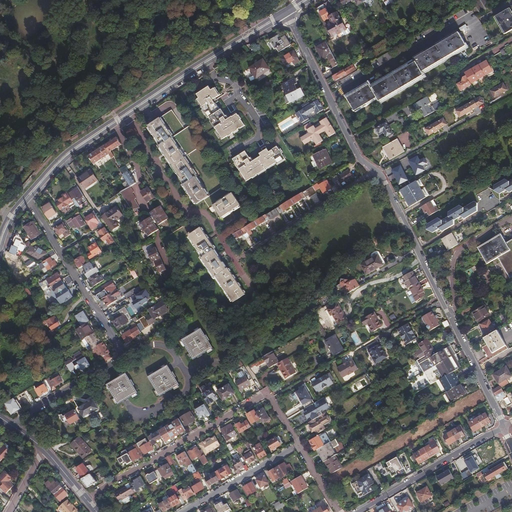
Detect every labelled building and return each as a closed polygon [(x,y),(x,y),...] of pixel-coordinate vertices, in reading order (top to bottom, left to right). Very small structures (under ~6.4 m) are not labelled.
[(485,0),(479,0),(471,5),(478,17),(491,10),(485,0)] [(323,19),(330,16),(329,15),(326,9),(319,12),(323,19)] [(506,34),(511,30),(511,15),(509,10),(496,17),(506,34)] [(329,15),(330,16),(330,17),(329,18),(332,23),(327,26),(334,38),(347,30),(336,11),(329,15)] [(353,110),(353,112),(377,98),(379,101),(423,76),(421,72),(466,46),(459,33),(414,59),(416,62),(372,88),(370,85),(347,98),(354,109),(353,110)] [(278,49),(280,52),(290,46),(284,37),(282,39),(280,36),(270,43),(275,50),(278,49)] [(328,57),(333,68),(338,65),(327,42),(317,48),(323,60),(328,57)] [(282,60),(287,67),(293,62),(295,65),(300,62),(294,52),(282,60)] [(250,68),(256,78),(270,70),(263,60),(250,68)] [(457,85),(458,88),(491,69),(486,61),(464,74),(466,77),(463,78),(461,83),(457,85)] [(344,70),(333,76),(336,80),(342,77),(341,76),(342,76),(343,77),(347,75),(346,73),(349,72),(350,73),(355,70),(357,69),(354,64),(349,67),(344,70)] [(491,69),(458,88),(461,91),(471,85),(470,84),(492,71),(491,69)] [(337,81),(339,86),(360,78),(358,73),(337,81)] [(298,83),(296,78),(283,85),(286,90),(285,91),(288,96),(284,97),(289,105),(306,95),(302,88),(299,90),(296,84),(298,83)] [(504,83),(491,91),(494,97),(508,89),(504,83)] [(209,118),(222,139),(249,122),(248,121),(251,119),(245,109),(236,114),(234,111),(232,112),(228,105),(227,106),(222,99),(225,97),(223,93),(219,96),(214,89),(211,91),(209,87),(197,95),(199,98),(197,100),(203,110),(202,110),(207,119),(209,118)] [(191,88),(179,96),(183,102),(195,95),(191,88)] [(420,110),(424,117),(441,107),(439,102),(431,106),(430,104),(431,103),(428,97),(414,104),(418,111),(420,110)] [(481,97),(456,111),(460,117),(473,110),(473,109),(484,103),(481,97)] [(303,105),(301,106),(304,110),(296,115),(302,124),(301,124),(303,128),(311,123),(312,122),(309,117),(315,112),(316,115),(324,110),(317,100),(309,106),(307,102),(303,105)] [(184,185),(197,204),(209,197),(196,177),(197,176),(172,138),(185,130),(172,110),(148,126),(161,145),(160,146),(185,184),(184,185)] [(444,118),(425,129),(429,136),(442,128),(441,128),(447,124),(444,118)] [(280,125),(282,129),(294,124),(292,120),(280,125)] [(311,123),(303,128),(306,132),(307,131),(308,136),(306,137),(310,144),(311,143),(316,144),(316,145),(314,147),(316,150),(323,146),(321,142),(319,139),(321,138),(319,135),(326,130),(328,134),(330,133),(332,136),(336,133),(334,130),(329,121),(323,125),(323,126),(315,132),(312,127),(313,127),(311,123)] [(386,122),(376,128),(380,134),(384,132),(386,137),(393,134),(386,122)] [(106,144),(104,141),(102,142),(104,146),(110,154),(112,158),(115,157),(111,151),(121,144),(118,137),(117,137),(106,144)] [(384,147),(390,159),(404,151),(397,140),(384,147)] [(104,146),(89,156),(95,166),(97,165),(96,163),(106,157),(106,158),(108,157),(107,156),(110,154),(104,146)] [(233,159),(247,181),(265,169),(264,167),(267,165),(268,167),(275,162),(277,164),(286,159),(278,146),(269,152),(267,149),(260,154),(261,156),(252,161),(250,158),(249,158),(245,151),(233,159)] [(326,149),(313,156),(316,161),(320,170),(333,164),(326,149)] [(410,161),(417,175),(427,170),(425,166),(429,163),(426,158),(422,160),(420,156),(410,161)] [(116,157),(113,159),(119,169),(122,167),(116,157)] [(122,173),(123,175),(129,171),(128,170),(132,167),(129,164),(120,170),(122,173)] [(403,166),(394,170),(399,184),(409,180),(403,166)] [(64,170),(63,171),(66,177),(67,176),(72,184),(74,185),(76,184),(66,168),(65,168),(64,170)] [(78,178),(85,189),(98,180),(91,170),(82,176),(82,175),(78,178)] [(341,175),(344,181),(352,176),(349,170),(341,175)] [(130,186),(131,186),(136,183),(129,171),(123,175),(125,179),(123,180),(126,185),(128,183),(130,186)] [(338,189),(341,187),(338,180),(339,179),(337,175),(332,179),(334,182),(338,189)] [(492,191),(498,195),(506,191),(509,193),(511,190),(511,179),(507,182),(504,180),(492,187),(492,191)] [(416,180),(400,189),(410,206),(426,196),(416,180)] [(319,183),(312,187),(314,190),(319,187),(323,194),(331,189),(326,182),(320,185),(319,183)] [(131,209),(137,207),(140,207),(135,198),(136,198),(133,192),(134,192),(131,186),(130,186),(121,193),(131,209)] [(78,187),(68,194),(69,196),(72,200),(76,207),(87,200),(78,187)] [(149,187),(142,191),(149,202),(156,198),(149,187)] [(312,187),(291,200),(294,204),(309,196),(310,197),(316,193),(314,190),(312,187)] [(213,206),(221,218),(240,206),(232,194),(213,206)] [(69,201),(67,197),(65,199),(64,198),(58,202),(59,203),(57,204),(61,210),(69,206),(67,203),(69,201)] [(291,200),(276,209),(278,212),(285,207),(286,209),(294,204),(291,200)] [(431,200),(422,206),(424,209),(426,212),(427,211),(429,215),(438,209),(436,205),(434,206),(431,200)] [(476,203),(474,201),(462,209),(459,207),(447,214),(447,218),(441,222),(437,220),(426,226),(426,231),(431,234),(438,230),(442,232),(453,226),(454,221),(460,217),(464,219),(476,212),(476,203)] [(43,210),(49,218),(56,214),(49,202),(45,205),(46,207),(44,208),(45,209),(43,210)] [(152,212),(154,215),(160,224),(169,218),(161,206),(152,212)] [(123,216),(122,214),(117,207),(102,217),(106,223),(112,231),(119,226),(115,221),(123,216)] [(276,209),(259,220),(255,222),(258,227),(269,220),(273,219),(280,215),(278,212),(276,209)] [(92,229),(102,223),(97,215),(95,216),(93,213),(85,218),(92,229)] [(154,215),(151,216),(160,229),(162,227),(160,224),(154,215)] [(68,221),(72,227),(76,225),(77,227),(80,226),(81,227),(85,225),(80,216),(73,220),(72,218),(68,221)] [(160,229),(151,216),(141,223),(149,236),(160,229)] [(24,227),(31,239),(40,234),(33,222),(24,227)] [(258,227),(255,222),(245,228),(248,233),(250,236),(253,234),(251,231),(258,227)] [(55,229),(60,236),(64,233),(66,237),(71,234),(68,230),(64,223),(55,229)] [(110,245),(115,242),(111,236),(104,226),(101,227),(103,230),(100,232),(101,234),(100,234),(104,241),(106,239),(110,245)] [(217,275),(234,301),(246,294),(228,268),(227,269),(215,250),(216,249),(201,227),(192,233),(191,232),(189,233),(190,234),(189,235),(204,257),(203,258),(215,276),(217,275)] [(248,233),(245,228),(234,235),(237,240),(248,233)] [(450,233),(441,239),(448,251),(457,245),(450,233)] [(511,239),(505,243),(501,235),(500,235),(499,233),(497,235),(498,236),(477,248),(486,264),(497,257),(509,278),(511,276),(511,239)] [(25,245),(25,244),(19,235),(18,234),(17,237),(16,237),(14,242),(16,243),(14,246),(19,249),(23,250),(25,245)] [(97,243),(98,242),(93,235),(89,237),(94,245),(97,243)] [(251,247),(255,245),(250,236),(246,239),(251,247)] [(83,246),(80,242),(73,247),(75,250),(83,246)] [(102,252),(97,243),(94,245),(92,246),(92,247),(91,248),(93,251),(89,254),(92,258),(102,252)] [(10,253),(12,254),(16,255),(19,250),(19,249),(14,246),(13,250),(12,249),(10,253)] [(28,251),(39,258),(42,253),(31,246),(28,251)] [(49,258),(56,254),(53,249),(46,253),(49,258)] [(154,249),(150,251),(152,255),(150,256),(150,259),(154,265),(156,264),(163,274),(168,271),(154,249)] [(58,258),(56,254),(49,258),(39,265),(41,269),(44,272),(48,270),(51,268),(57,265),(55,262),(54,264),(53,262),(58,258)] [(75,260),(80,268),(81,267),(90,262),(85,255),(75,260)] [(360,266),(365,275),(384,264),(381,259),(379,261),(376,256),(360,266)] [(30,270),(39,265),(34,262),(29,265),(27,266),(28,268),(30,270)] [(83,276),(86,280),(88,278),(97,273),(100,271),(97,267),(95,269),(91,262),(90,262),(81,267),(84,272),(85,274),(83,276)] [(65,270),(62,265),(57,268),(62,277),(68,274),(65,270)] [(131,267),(128,269),(135,280),(138,278),(131,267)] [(16,278),(20,285),(24,283),(23,282),(27,279),(27,278),(33,275),(30,270),(28,268),(24,271),(23,270),(21,271),(21,273),(18,275),(19,276),(16,278)] [(413,271),(405,276),(407,280),(405,282),(409,288),(410,287),(418,283),(414,277),(416,276),(413,271)] [(97,273),(88,278),(93,287),(104,280),(101,275),(99,276),(97,273)] [(48,288),(60,281),(56,274),(43,282),(43,283),(44,285),(41,287),(43,291),(44,291),(48,288)] [(64,278),(68,284),(72,281),(69,275),(64,278)] [(340,287),(345,295),(347,293),(358,287),(354,280),(349,283),(348,281),(340,279),(339,284),(338,285),(339,288),(340,287)] [(64,285),(62,280),(60,281),(48,288),(50,291),(50,292),(50,293),(50,294),(50,295),(51,296),(51,297),(52,297),(53,298),(53,299),(54,299),(55,300),(56,300),(57,301),(58,302),(59,303),(60,304),(71,298),(67,291),(66,291),(63,285),(64,285)] [(420,281),(418,283),(410,287),(415,296),(414,296),(417,301),(426,296),(423,292),(425,291),(420,281)] [(95,299),(97,303),(102,299),(113,293),(117,290),(112,282),(101,289),(103,292),(94,297),(95,299)] [(22,289),(28,300),(33,297),(27,287),(23,289),(22,289)] [(124,296),(127,300),(128,299),(134,295),(138,293),(136,289),(124,296)] [(121,295),(118,290),(117,290),(113,293),(102,299),(107,307),(117,301),(115,298),(119,296),(121,295)] [(134,295),(128,299),(131,305),(134,303),(137,309),(142,306),(141,305),(148,301),(148,300),(150,298),(147,292),(144,294),(144,293),(137,297),(136,298),(134,295)] [(169,312),(163,302),(153,309),(149,311),(152,315),(146,319),(149,325),(156,322),(155,320),(159,318),(169,312)] [(339,304),(329,310),(331,314),(333,313),(339,324),(347,319),(339,304)] [(484,306),(471,313),(477,323),(489,316),(484,306)] [(125,308),(120,311),(122,315),(116,318),(117,320),(114,321),(119,328),(127,323),(125,321),(127,320),(125,316),(129,313),(125,308)] [(434,314),(431,309),(422,314),(426,321),(425,322),(429,329),(439,323),(437,320),(438,319),(435,314),(434,314)] [(76,316),(82,325),(90,321),(84,311),(76,316)] [(367,323),(372,332),(381,326),(373,312),(361,319),(364,325),(367,323)] [(52,329),(59,325),(56,320),(55,319),(54,319),(53,318),(47,321),(52,329)] [(489,319),(481,324),(487,336),(496,331),(489,319)] [(137,327),(140,332),(146,329),(142,321),(136,325),(137,327)] [(77,329),(83,339),(93,333),(87,323),(77,329)] [(321,323),(318,324),(318,325),(325,336),(327,334),(321,323)] [(407,323),(397,329),(400,334),(400,335),(401,338),(403,338),(406,343),(416,338),(407,323)] [(135,336),(141,333),(140,332),(137,327),(132,331),(131,330),(124,334),(125,336),(123,337),(127,343),(136,337),(135,336)] [(182,340),(194,359),(214,347),(202,328),(182,340)] [(511,354),(497,330),(496,331),(487,336),(477,342),(491,366),(511,354)] [(351,334),(356,346),(361,344),(356,332),(351,334)] [(94,333),(85,338),(92,349),(94,348),(101,343),(94,333)] [(325,339),(332,350),(334,355),(343,349),(334,334),(325,339)] [(434,350),(427,338),(422,341),(419,343),(426,355),(434,350)] [(380,344),(377,340),(367,346),(369,350),(368,350),(376,363),(388,357),(380,343),(380,344)] [(101,343),(94,348),(101,359),(103,358),(105,362),(112,358),(109,354),(107,351),(108,350),(104,341),(101,343)] [(451,341),(434,350),(436,353),(453,343),(451,341)] [(436,353),(434,350),(426,355),(427,358),(431,356),(437,365),(439,364),(453,356),(456,354),(458,353),(453,343),(436,353)] [(273,351),(264,356),(270,367),(276,363),(279,362),(273,351)] [(463,366),(456,354),(453,356),(460,368),(463,366)] [(83,357),(82,355),(77,358),(79,360),(78,361),(82,368),(89,364),(85,357),(83,357)] [(453,356),(439,364),(446,376),(452,372),(460,368),(453,356)] [(279,362),(276,363),(280,370),(281,370),(286,378),(296,372),(287,357),(279,362)] [(344,379),(348,376),(354,373),(353,373),(359,370),(354,361),(350,363),(349,362),(338,369),(344,379)] [(149,377),(160,396),(180,384),(168,365),(149,377)] [(252,378),(244,365),(236,370),(241,378),(236,381),(241,390),(251,384),(249,380),(252,378)] [(493,374),(500,386),(505,383),(504,380),(511,376),(506,366),(493,374)] [(317,392),(324,388),(324,387),(327,385),(328,386),(334,383),(332,379),(334,378),(330,372),(312,382),(317,392)] [(452,372),(446,376),(440,379),(447,391),(459,384),(452,372)] [(63,382),(58,373),(46,380),(49,386),(53,384),(55,389),(60,386),(59,385),(63,382)] [(107,385),(119,404),(138,392),(126,373),(107,385)] [(418,381),(411,385),(415,391),(428,384),(423,374),(416,377),(418,381)] [(36,389),(40,396),(48,391),(44,384),(36,389)] [(229,384),(219,390),(218,391),(223,400),(235,393),(229,384)] [(465,394),(460,384),(459,384),(447,391),(452,401),(465,394)] [(303,405),(305,408),(306,408),(314,403),(305,386),(296,392),(299,397),(298,398),(301,403),(305,401),(306,403),(303,404),(303,405)] [(500,386),(492,390),(495,396),(503,392),(500,386)] [(210,404),(214,402),(213,401),(214,401),(213,400),(214,400),(213,399),(217,397),(216,396),(217,395),(214,391),(214,392),(211,388),(203,393),(208,404),(209,403),(209,404),(210,404)] [(31,398),(27,391),(6,404),(13,415),(21,410),(16,400),(20,398),(21,399),(26,396),(32,405),(34,403),(31,398)] [(79,408),(85,418),(99,409),(98,408),(100,407),(94,399),(92,397),(87,401),(89,403),(86,404),(85,404),(79,408)] [(324,397),(318,401),(314,403),(306,408),(307,410),(304,412),(308,417),(313,414),(316,418),(324,413),(331,409),(324,397)] [(212,414),(205,403),(194,409),(199,418),(204,416),(206,415),(208,417),(212,414)] [(264,408),(257,412),(263,423),(270,419),(264,408)] [(65,414),(71,423),(80,418),(75,409),(65,414)] [(185,415),(181,417),(186,426),(196,420),(189,409),(183,412),(185,415)] [(247,414),(252,423),(259,419),(254,410),(247,414)] [(329,421),(324,413),(316,418),(308,423),(310,427),(310,428),(311,431),(313,431),(314,431),(316,434),(324,430),(322,426),(329,421)] [(486,413),(478,417),(483,426),(491,422),(486,413)] [(483,426),(478,417),(469,422),(474,431),(483,426)] [(184,427),(179,418),(172,422),(179,434),(186,430),(184,427)] [(251,427),(247,420),(241,424),(240,422),(236,425),(241,433),(251,427)] [(179,434),(172,422),(166,426),(172,438),(179,434)] [(172,438),(166,426),(159,430),(159,431),(163,437),(165,442),(172,438)] [(228,429),(226,427),(221,430),(227,440),(238,434),(233,426),(228,429)] [(459,426),(452,430),(457,440),(465,436),(459,426)] [(331,437),(336,433),(332,429),(328,432),(331,437)] [(457,440),(452,430),(444,434),(449,444),(457,440)] [(163,437),(159,431),(149,437),(153,445),(157,443),(157,441),(163,437)] [(310,440),(315,450),(317,449),(324,445),(328,443),(330,442),(325,432),(319,435),(310,440)] [(207,439),(198,444),(204,454),(205,455),(209,453),(208,452),(220,445),(215,435),(207,440),(207,439)] [(273,449),(274,450),(276,448),(282,444),(281,443),(283,443),(281,439),(280,440),(278,437),(268,442),(272,450),(273,449)] [(137,443),(139,446),(140,447),(141,447),(145,454),(154,449),(150,442),(148,443),(146,438),(137,443)] [(432,443),(424,447),(430,457),(440,451),(433,438),(430,440),(432,443)] [(328,443),(317,449),(323,462),(324,461),(336,455),(332,448),(339,445),(335,439),(330,442),(328,443)] [(75,447),(83,458),(92,451),(84,441),(75,447)] [(0,449),(0,453),(4,457),(11,451),(8,448),(10,446),(7,442),(0,449)] [(260,458),(267,454),(260,443),(256,445),(258,449),(256,451),(260,458)] [(141,456),(142,460),(146,458),(144,455),(140,447),(139,446),(128,452),(133,461),(141,456)] [(204,465),(209,462),(205,455),(204,454),(202,455),(197,447),(188,452),(193,460),(199,456),(204,465)] [(430,457),(424,447),(417,452),(415,448),(412,450),(419,463),(430,457)] [(127,462),(128,464),(132,461),(126,450),(123,452),(124,455),(118,459),(121,463),(123,462),(124,464),(127,462)] [(192,463),(186,451),(177,456),(182,464),(184,468),(187,466),(192,463)] [(244,455),(249,463),(255,459),(251,452),(244,455)] [(170,455),(166,457),(170,464),(174,462),(170,455)] [(336,455),(324,461),(331,473),(342,467),(343,467),(336,455)] [(464,461),(471,473),(479,468),(472,456),(464,461)] [(235,470),(237,474),(240,473),(239,470),(243,467),(242,466),(244,465),(239,457),(233,460),(237,468),(235,469),(235,470)] [(389,471),(392,476),(397,474),(396,471),(399,469),(400,470),(404,468),(397,457),(386,463),(388,466),(385,468),(388,472),(389,471)] [(489,471),(487,467),(481,471),(483,474),(482,475),(485,481),(493,477),(495,480),(501,476),(499,473),(508,468),(504,462),(493,468),(489,471)] [(168,463),(159,468),(166,478),(174,474),(168,463)] [(281,478),(290,473),(286,466),(284,463),(275,468),(281,478)] [(81,473),(75,477),(78,481),(82,479),(84,478),(83,476),(92,469),(93,468),(92,466),(90,466),(86,468),(83,464),(77,469),(81,473)] [(221,479),(222,480),(223,479),(222,478),(229,474),(230,476),(231,475),(230,473),(231,473),(227,466),(216,472),(220,479),(221,479)] [(279,477),(274,468),(268,472),(270,475),(269,475),(270,478),(271,477),(273,480),(279,477)] [(162,477),(158,469),(150,474),(148,473),(147,474),(147,475),(146,476),(151,484),(162,477)] [(107,476),(104,470),(96,474),(100,480),(107,476)] [(436,477),(441,485),(453,478),(448,470),(436,477)] [(1,487),(7,493),(14,486),(9,482),(13,478),(6,471),(0,476),(0,479),(4,484),(1,487)] [(209,485),(219,479),(215,472),(205,478),(209,485)] [(98,482),(91,474),(84,478),(82,479),(83,480),(82,481),(87,487),(88,487),(89,487),(98,482)] [(256,479),(261,487),(269,483),(264,474),(256,479)] [(362,491),(364,495),(373,490),(369,483),(373,481),(369,474),(351,484),(354,490),(355,489),(357,494),(362,491)] [(292,481),(298,493),(305,488),(308,487),(301,475),(292,481)] [(134,491),(136,494),(141,491),(139,488),(146,484),(141,476),(134,480),(136,483),(131,486),(134,491)] [(56,494),(63,488),(58,483),(57,484),(55,481),(53,483),(50,480),(47,483),(56,494)] [(178,491),(183,500),(194,494),(190,486),(183,490),(178,482),(175,485),(178,491)] [(192,487),(196,493),(204,488),(201,482),(192,487)] [(244,491),(247,497),(257,491),(251,482),(244,486),(247,489),(244,491)] [(131,486),(130,484),(118,491),(119,492),(116,494),(119,500),(120,500),(120,501),(121,501),(122,501),(122,500),(122,499),(122,498),(134,491),(131,486)] [(173,493),(178,491),(175,485),(171,487),(170,487),(173,493)] [(417,493),(422,502),(432,497),(427,487),(417,493)] [(69,494),(63,488),(56,494),(62,500),(65,497),(69,494)] [(230,494),(234,501),(241,497),(237,490),(230,494)] [(52,494),(44,500),(46,502),(50,500),(52,498),(54,496),(52,494)] [(168,498),(173,506),(180,502),(175,495),(168,498)] [(245,501),(248,506),(253,504),(249,498),(245,501)] [(160,503),(164,511),(172,507),(167,499),(160,503)] [(398,505),(401,511),(405,511),(414,507),(409,499),(398,505)] [(78,511),(79,511),(68,500),(65,503),(60,507),(59,508),(63,511),(78,511)] [(218,511),(223,511),(230,508),(227,503),(224,505),(222,502),(219,503),(218,501),(214,503),(218,511)] [(280,503),(274,507),(277,511),(285,507),(282,502),(281,503),(280,503)]
